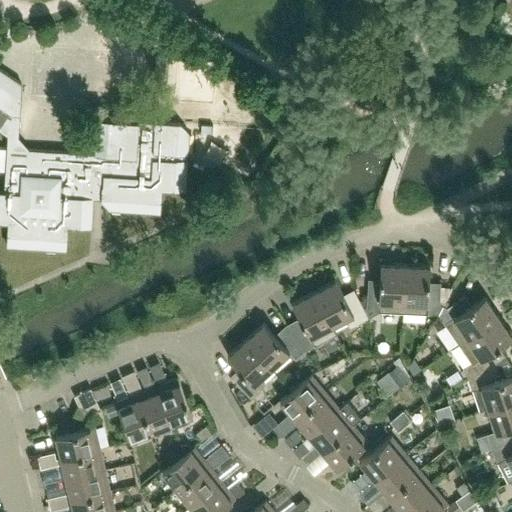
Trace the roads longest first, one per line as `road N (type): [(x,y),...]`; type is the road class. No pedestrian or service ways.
road 1 (residential): [(184,338),(327,254),(394,231)]
road 2 (residential): [(0,407),(157,341),(184,338)]
road 3 (residential): [(285,468),(245,446),(219,415),(184,338)]
road 4 (residential): [(511,288),(472,251),(394,231)]
